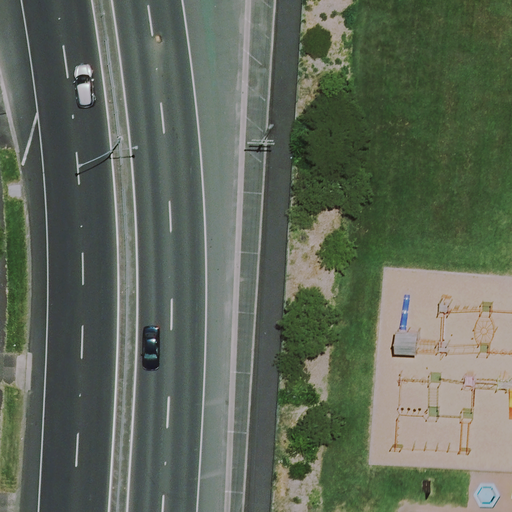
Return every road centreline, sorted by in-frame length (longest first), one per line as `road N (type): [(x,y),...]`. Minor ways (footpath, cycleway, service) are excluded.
road 1 (trunk): [(71,511),(84,271),(56,0)]
road 2 (trunk): [(145,0),(171,241),(162,511)]
